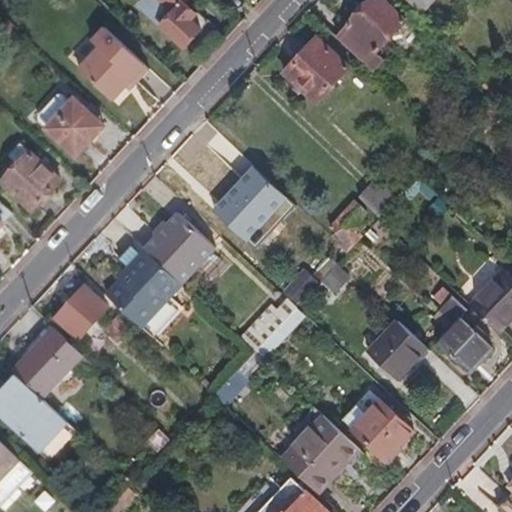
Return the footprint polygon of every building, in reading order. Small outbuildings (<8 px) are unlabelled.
[(158,0),(142,0),(138,5),(146,13),(158,0)] [(158,0),(146,13),(184,48),(200,30),(189,20),(194,15),(183,4),(186,0),(158,0)] [(375,55),(405,22),(381,0),(372,0),(337,39),(368,69),(378,58),(375,55)] [(404,0),(419,14),(432,0),(404,0)] [(196,13),(194,15),(189,20),(200,30),(206,36),(212,28),(196,13)] [(148,72),(103,30),(91,43),(99,50),(78,72),(113,104),(126,90),(123,87),(130,80),(136,85),(148,72)] [(316,104),(349,69),(316,39),(284,73),(316,104)] [(493,97),(500,89),(488,78),(481,86),(493,97)] [(47,131),(75,157),(103,128),(74,101),(71,104),(62,96),(56,96),(37,117),(37,122),(47,131)] [(206,202),(244,161),(222,140),(173,192),(207,225),(218,212),(206,202)] [(19,167),(4,183),(33,210),(60,181),(20,144),(8,157),(19,167)] [(410,185),(412,184),(403,175),(389,191),(376,179),(358,198),(380,218),(410,185)] [(417,192),(424,184),(418,178),(412,184),(410,185),(417,192)] [(441,199),(427,186),(422,193),(435,206),(441,199)] [(440,221),(451,208),(441,199),(435,206),(429,211),(440,221)] [(0,227),(12,215),(0,203),(0,227)] [(361,238),(351,229),(365,214),(354,203),(330,229),(345,244),(341,248),(347,254),(361,238)] [(181,285),(214,249),(179,216),(146,251),(181,285)] [(140,328),(181,285),(146,251),(145,250),(116,281),(119,283),(106,296),(140,328)] [(320,282),(335,266),(330,261),(315,277),(320,282)] [(336,296),(350,280),(336,267),(323,283),(336,296)] [(498,334),(511,319),(511,281),(503,274),(471,309),(498,334)] [(273,287),(260,275),(255,281),(267,293),(273,287)] [(296,308),(315,288),(306,279),(286,299),(287,300),(296,308)] [(105,322),(100,318),(107,310),(83,288),(56,317),(80,339),(86,333),(91,337),(105,322)] [(465,313),(440,291),(432,300),(440,308),(433,315),(449,330),(462,317),(465,313)] [(254,353),(296,308),(287,300),(275,313),(272,310),(268,314),(266,312),(239,339),(254,353)] [(264,362),(306,318),(296,308),(254,353),(264,362)] [(447,348),(469,324),(462,317),(449,330),(440,341),(447,348)] [(396,382),(425,350),(397,324),(368,356),(396,382)] [(493,346),(469,324),(447,348),(471,370),(493,346)] [(42,400),(83,356),(53,328),(12,372),(18,378),(42,400)] [(225,408),(249,382),(247,381),(264,362),(254,353),(213,397),(225,408)] [(42,400),(18,378),(0,396),(0,418),(45,461),(74,430),(42,400)] [(379,402),(368,392),(356,405),(367,415),(379,402)] [(412,433),(379,402),(367,415),(356,405),(342,420),(386,461),(412,433)] [(317,494),(358,451),(321,416),(280,460),(317,494)] [(0,504),(17,486),(4,474),(18,460),(0,443),(0,504)] [(326,511),(291,479),(259,511),(326,511)] [(499,511),(511,511),(511,496),(498,511),(499,511)]
